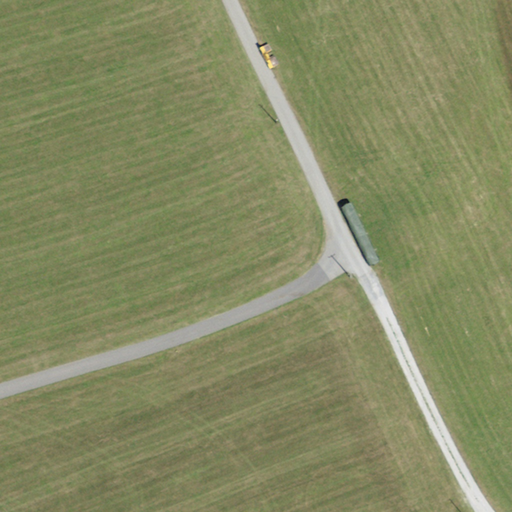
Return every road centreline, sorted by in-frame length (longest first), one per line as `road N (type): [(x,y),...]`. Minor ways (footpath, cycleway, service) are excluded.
road 1 (unclassified): [(0,391),(232,317),(304,285),(340,252)]
road 2 (unclassified): [(340,252),(362,271),(485,511)]
road 3 (unclassified): [(340,252),(337,220),(230,0)]
